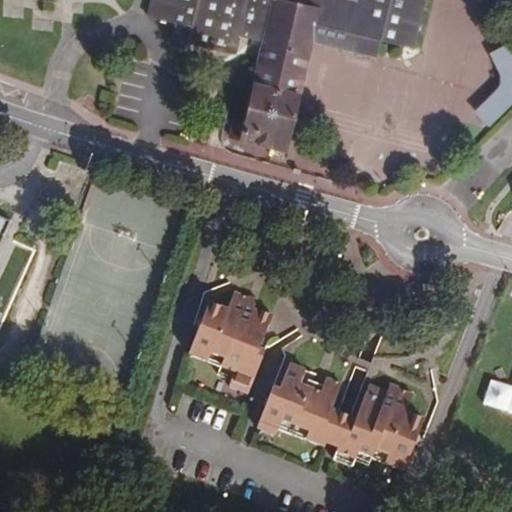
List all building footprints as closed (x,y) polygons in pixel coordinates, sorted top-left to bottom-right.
[(187,49),(237,57),(240,46),(247,18),(251,0),(165,0),(160,32),(189,37),(187,49)] [(251,0),(247,18),(259,19),(256,48),(259,49),(247,128),(234,128),(231,144),(293,156),(309,49),(266,43),(270,6),(315,12),(316,11),(323,11),(325,0),(335,0),(350,2),(343,48),(374,53),(377,38),(409,42),(415,0),(251,0)] [(315,12),(310,43),(343,48),(350,2),(335,0),(325,0),(323,11),(316,11),(315,12)] [(266,43),(309,49),(310,43),(315,12),(270,6),(266,43)] [(247,18),(240,46),(256,48),(259,19),(247,18)] [(75,47),(111,32),(107,21),(71,36),(75,47)] [(207,150),(210,132),(195,129),(192,146),(207,150)] [(0,242),(8,223),(13,225),(19,210),(5,205),(0,204),(0,242)] [(8,223),(0,242),(0,258),(13,225),(8,223)] [(269,296),(271,288),(251,280),(243,296),(227,291),(204,334),(211,337),(228,345),(228,352),(240,358),(237,365),(257,373),(270,346),(264,342),(285,306),(269,296)] [(325,428),(327,424),(344,394),(338,390),(349,370),(335,363),(329,373),(311,364),(316,354),(299,346),(282,382),(275,379),(262,407),(280,416),(284,408),(325,428)] [(347,412),(338,430),(330,443),(348,451),(351,447),(363,451),(367,446),(397,457),(421,408),(405,398),(411,382),(392,373),(388,379),(374,374),(360,401),(353,414),(347,412)] [(483,404),(509,413),(511,402),(511,384),(491,378),(483,404)] [(344,394),(327,424),(338,430),(347,412),(353,414),(360,401),(344,394)]
